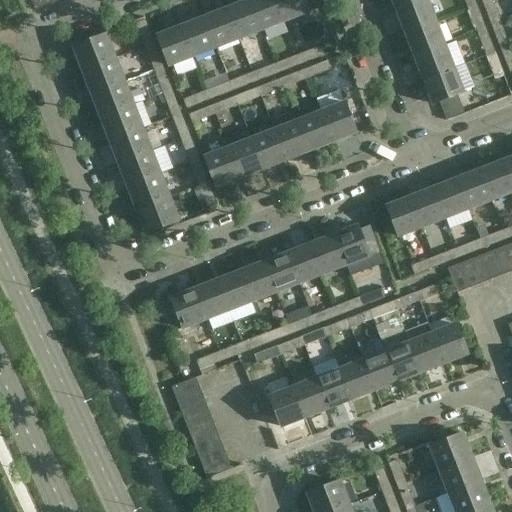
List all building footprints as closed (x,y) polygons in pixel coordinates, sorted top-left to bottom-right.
[(251,0),(228,9),(240,40),(263,31),(251,0)] [(252,0),(251,0),(263,31),(286,22),(277,0),(252,0)] [(277,0),(286,22),(310,12),(305,0),(277,0)] [(392,0),(397,11),(424,0),(392,0)] [(424,0),(397,11),(406,34),(436,22),(427,0),(424,0)] [(477,6),(474,0),(465,0),(469,9),(477,6)] [(483,4),(492,27),(500,24),(491,1),(483,4)] [(477,6),(469,9),(478,33),(486,29),(477,6)] [(205,19),(216,49),(240,40),(228,9),(205,19)] [(205,19),(182,27),(194,58),(216,49),(205,19)] [(146,47),(154,44),(145,20),(137,24),(146,47)] [(406,34),(415,57),(445,46),(436,22),(406,34)] [(492,27),(501,50),(509,47),(500,24),(492,27)] [(158,37),(169,67),(194,58),(182,27),(158,37)] [(495,52),(486,29),(478,33),(487,56),(495,52)] [(82,72),(116,59),(107,36),(73,49),(82,72)] [(163,67),(154,44),(146,47),(155,70),(163,67)] [(415,57),(424,80),(454,68),(445,46),(415,57)] [(511,73),(511,54),(509,47),(501,50),(510,74),(511,73)] [(302,65),(326,56),(323,48),(299,57),(302,65)] [(505,76),(495,52),(487,56),(497,80),(505,76)] [(302,65),(299,57),(276,66),(279,74),(302,65)] [(82,72),(91,95),(125,82),(116,59),(82,72)] [(305,70),(308,79),(332,70),(328,61),(305,70)] [(464,65),(454,68),(424,80),(433,104),(473,89),(464,65)] [(279,74),(276,66),(253,75),(256,83),(279,74)] [(173,91),(163,67),(155,70),(165,94),(173,91)] [(285,88),(308,79),(305,70),(282,79),(285,88)] [(256,83),(253,75),(230,84),(233,92),(256,83)] [(282,79),(258,88),(262,97),(285,88),(282,79)] [(91,95),(101,119),(134,106),(125,82),(91,95)] [(233,92),(230,84),(207,93),(210,100),(233,92)] [(262,97),(258,88),(235,97),(239,106),(262,97)] [(181,114),(173,91),(165,94),(173,117),(181,114)] [(184,102),(187,109),(210,100),(207,93),(184,102)] [(235,97),(212,106),(216,115),(239,106),(235,97)] [(345,104),(321,113),(333,144),(357,134),(345,104)] [(101,119),(109,142),(143,129),(134,106),(101,119)] [(216,115),(212,106),(189,115),(192,124),(216,115)] [(271,122),(275,131),(287,162),(310,153),(298,122),(295,113),(271,122)] [(298,122),(310,153),(333,144),(321,113),(298,122)] [(191,137),(181,114),(173,117),(183,140),(191,137)] [(118,165),(149,153),(152,152),(143,129),(109,142),(118,165)] [(287,162),(275,131),(252,140),(264,170),(287,162)] [(200,160),(191,137),(183,140),(192,163),(200,160)] [(252,140),(229,149),(241,179),(264,170),(252,140)] [(241,179),(229,149),(205,158),(217,189),(241,179)] [(118,165),(127,188),(161,175),(152,152),(149,153),(118,165)] [(209,183),(200,160),(192,163),(201,186),(209,183)] [(492,201),(511,193),(511,182),(504,162),(481,171),(492,201)] [(481,171),(458,180),(469,210),(492,201),(481,171)] [(127,188),(136,211),(170,199),(161,175),(127,188)] [(446,219),(469,210),(458,180),(435,189),(446,219)] [(218,207),(209,183),(201,186),(210,210),(218,207)] [(435,189),(411,198),(423,228),(446,219),(435,189)] [(423,228),(411,198),(387,208),(399,237),(423,228)] [(170,199),(136,211),(146,235),(179,222),(170,199)] [(358,227),(334,236),(345,266),(369,257),(358,227)] [(508,240),(504,231),(481,240),(485,249),(508,240)] [(311,245),(323,275),(345,266),(334,236),(311,245)] [(485,249),(481,240),(458,249),(462,258),(485,249)] [(311,245),(288,254),(299,284),(323,275),(311,245)] [(503,276),(511,272),(511,264),(505,247),(493,251),(503,276)] [(462,258),(458,249),(435,259),(439,267),(462,258)] [(492,280),(503,276),(493,251),(482,256),(492,280)] [(265,263),(276,293),(299,284),(288,254),(265,263)] [(480,285),(492,280),(482,256),(471,260),(480,285)] [(439,267),(435,259),(411,268),(415,277),(439,267)] [(469,289),(480,285),(471,260),(459,264),(469,289)] [(265,263),(242,272),(253,302),(276,293),(265,263)] [(457,293),(469,289),(459,264),(448,269),(457,293)] [(218,281),(230,311),(253,302),(242,272),(218,281)] [(218,281),(195,290),(207,320),(230,311),(218,281)] [(440,283),(416,292),(420,302),(444,292),(440,283)] [(207,320),(195,290),(171,300),(183,329),(207,320)] [(358,299),(362,308),(385,299),(382,290),(358,299)] [(416,292),(393,302),(397,311),(420,302),(416,292)] [(339,317),(362,308),(358,299),(336,308),(339,317)] [(393,302),(370,311),(374,320),(397,311),(393,302)] [(316,326),(339,317),(336,308),(312,317),(316,326)] [(370,311),(347,320),(351,329),(374,320),(370,311)] [(293,335),(316,326),(312,317),(289,326),(293,335)] [(453,317),(429,326),(444,364),(468,355),(453,317)] [(347,320),(324,329),(328,338),(351,329),(347,320)] [(270,344),(293,335),(289,326),(266,336),(270,344)] [(406,335),(421,373),(444,364),(429,326),(406,335)] [(324,329),(301,338),(305,347),(328,338),(324,329)] [(384,344),(387,352),(399,382),(421,373),(406,335),(384,344)] [(246,353),(270,344),(266,336),(243,345),(246,353)] [(301,338),(278,347),(282,356),(305,347),(301,338)] [(224,362),(246,353),(243,345),(220,354),(224,362)] [(278,347),(255,356),(259,365),(282,356),(278,347)] [(363,361),(375,391),(399,382),(387,352),(363,361)] [(200,372),(224,362),(220,354),(197,363),(200,372)] [(363,361),(340,370),(352,400),(375,391),(363,361)] [(317,379),(329,409),(352,400),(340,370),(317,379)] [(177,401),(202,391),(197,379),(172,388),(177,401)] [(317,379),(294,388),(306,418),(329,409),(317,379)] [(306,418),(294,388),(270,398),(282,428),(306,418)] [(206,402),(202,391),(177,401),(181,412),(206,402)] [(210,414),(206,402),(181,412),(186,423),(210,414)] [(215,425),(210,414),(186,423),(190,435),(215,425)] [(219,436),(215,425),(190,435),(194,446),(219,436)] [(431,448),(440,471),(473,459),(463,435),(431,448)] [(224,448),(219,436),(194,446),(199,457),(224,448)] [(228,459),(224,448),(199,457),(203,469),(228,459)] [(232,470),(228,459),(203,469),(208,480),(232,470)] [(440,471),(449,495),(482,482),(473,459),(440,471)] [(388,464),(397,488),(406,485),(397,461),(388,464)] [(388,491),(379,468),(370,471),(379,495),(388,491)] [(308,495),(314,511),(335,511),(350,506),(341,482),(308,495)] [(441,511),(471,511),(491,505),(482,482),(449,495),(436,499),(441,511)] [(406,511),(415,508),(406,485),(397,488),(406,511)] [(396,511),(388,491),(379,495),(385,511),(396,511)]
